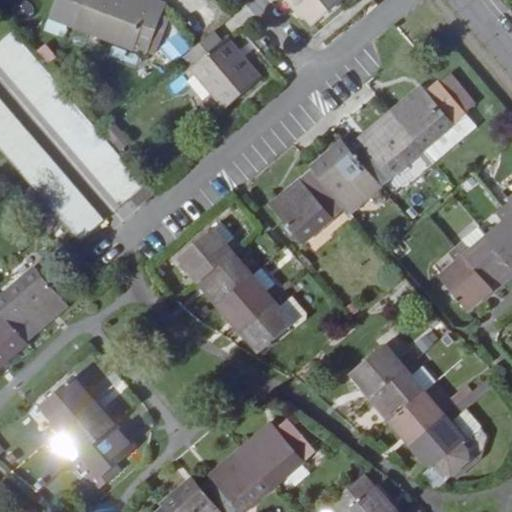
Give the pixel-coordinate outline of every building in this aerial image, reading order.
[(148,54),(166,7),(150,1),(149,5),(134,0),(61,0),(54,19),(148,54)] [(315,26),(345,0),(285,0),(293,9),(297,6),(315,26)] [(169,32),(160,55),(180,63),(189,40),(169,32)] [(0,65),(24,45),(14,33),(0,44),(0,65)] [(227,110),(261,80),(227,40),(223,43),(215,33),(178,64),(187,74),(192,69),(227,110)] [(109,44),(107,54),(132,60),(134,50),(109,44)] [(0,66),(10,78),(34,57),(24,45),(0,65),(0,66)] [(58,58),(48,45),(38,53),(50,66),(58,58)] [(20,89),(44,68),(34,57),(10,78),(20,89)] [(30,101),(54,79),(44,68),(20,89),(30,101)] [(393,115),(425,152),(435,164),(492,115),(454,71),(426,94),(422,90),(393,115)] [(40,112),(64,91),(54,79),(30,101),(40,112)] [(75,104),(64,91),(40,112),(51,125),(75,104)] [(0,106),(0,125),(14,114),(5,103),(0,106)] [(61,137),(85,116),(75,104),(51,125),(61,137)] [(0,125),(0,147),(24,126),(14,114),(0,125)] [(383,187),(425,152),(393,115),(366,137),(370,141),(355,154),(383,187)] [(61,137),(70,148),(95,127),(85,116),(61,137)] [(130,143),(112,123),(103,130),(120,151),(130,143)] [(0,149),(9,160),(35,139),(24,126),(0,147),(0,149)] [(95,127),(70,148),(81,160),(105,139),(98,131),(95,127)] [(20,173),(46,151),(35,139),(9,160),(20,173)] [(105,139),(81,160),(91,172),(116,151),(105,139)] [(351,214),(383,187),(355,154),(348,160),(338,150),(314,171),(346,209),(351,214)] [(30,184),(55,162),(46,151),(20,173),(30,184)] [(116,151),(91,172),(102,185),(127,164),(116,151)] [(40,196),(66,174),(55,162),(30,184),(40,196)] [(127,164),(102,185),(111,196),(136,174),(127,164)] [(304,245),(346,209),(314,171),(284,197),(290,204),(279,215),(304,245)] [(76,186),(66,174),(40,196),(50,208),(76,186)] [(122,208),(131,200),(147,187),(136,174),(111,196),(122,208)] [(61,220),(86,198),(76,186),(50,208),(61,220)] [(140,209),(155,196),(147,187),(131,200),(140,209)] [(23,197),(47,225),(56,217),(32,189),(23,197)] [(61,220),(70,231),(96,209),(86,198),(61,220)] [(96,209),(70,231),(81,243),(106,221),(96,209)] [(505,226),(489,239),(511,264),(511,216),(505,209),(497,216),(505,226)] [(223,222),(213,231),(228,248),(238,239),(223,222)] [(200,282),(243,245),(238,239),(228,248),(213,231),(180,258),(200,282)] [(474,252),(466,242),(458,250),(494,291),(511,275),(511,264),(489,239),(474,252)] [(243,245),(200,282),(221,306),(254,278),(241,264),(252,255),(243,245)] [(494,291),(458,250),(451,256),(458,265),(442,279),(469,311),(494,291)] [(47,314),(64,300),(38,270),(0,301),(0,310),(27,342),(51,320),(47,314)] [(275,286),(266,293),(254,278),(221,306),(240,328),(281,293),(275,286)] [(281,293),(240,328),(261,354),(294,326),(297,330),(306,321),(307,315),(292,298),(288,301),(281,293)] [(0,363),(0,364),(27,342),(0,310),(0,363)] [(353,374),(374,399),(417,363),(409,354),(400,363),(386,347),(353,374)] [(417,363),(374,399),(393,421),(426,393),(411,377),(422,369),(417,363)] [(411,377),(426,393),(435,385),(422,369),(411,377)] [(96,404),(74,379),(41,407),(55,424),(46,432),(53,440),(96,404)] [(414,446),(457,410),(451,403),(441,411),(426,393),(393,421),(414,446)] [(59,448),(69,440),(82,455),(115,427),(96,404),(53,440),(59,448)] [(482,461),(488,440),(472,420),(463,417),(457,410),(414,446),(434,470),(437,467),(443,475),(455,476),(459,481),(482,461)] [(269,429),(242,452),(273,488),(315,452),(290,422),(274,436),(269,429)] [(97,493),(124,471),(119,464),(135,450),(115,427),(82,455),(96,471),(86,479),(97,493)] [(216,474),(221,480),(205,493),(221,511),(244,511),(273,488),(242,452),(216,474)] [(396,511),(365,475),(331,503),(338,511),(396,511)] [(221,511),(205,493),(197,500),(188,489),(164,509),(167,511),(221,511)]
